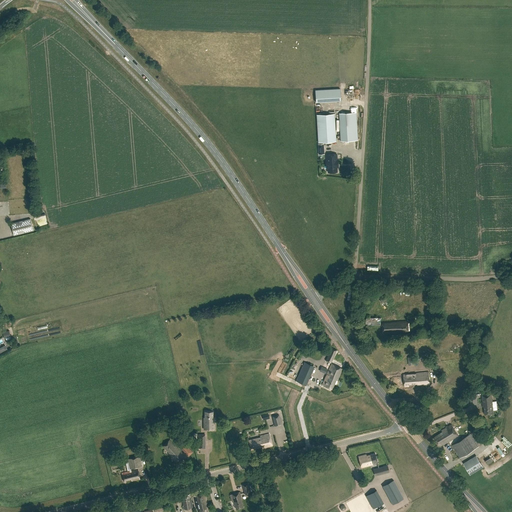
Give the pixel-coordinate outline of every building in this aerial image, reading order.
[(341,101),(340,89),(315,90),(316,102),(341,101)] [(357,140),(356,112),(338,113),(340,141),(357,140)] [(336,142),(334,114),(316,116),(318,144),(336,142)] [(337,160),(337,155),(327,156),(327,162),(327,170),(329,170),(329,173),(338,172),(337,168),(339,168),(338,160),(337,160)] [(33,231),(30,219),(11,223),(14,235),(33,231)] [(409,330),(408,321),(382,322),(383,334),(398,333),(398,331),(409,330)] [(337,350),(331,347),(325,360),(330,363),(337,350)] [(312,365),(304,362),(296,381),(303,384),(312,365)] [(342,369),(331,364),(327,374),(322,385),(331,389),(336,379),(337,379),(342,369)] [(429,386),(428,372),(416,373),(403,374),(404,388),(408,387),(408,385),(417,385),(417,387),(429,386)] [(325,396),(330,392),(328,389),(326,391),(323,387),(320,390),(325,396)] [(493,413),(491,394),(481,395),(482,404),(483,404),(484,414),(493,413)] [(214,414),(206,414),(205,422),(204,422),(204,432),(214,432),(214,422),(213,422),(214,414)] [(281,424),(279,415),(272,417),(274,426),(281,424)] [(458,436),(451,424),(441,430),(442,432),(434,437),(439,445),(444,442),(445,443),(447,442),(458,436)] [(478,446),(471,434),(452,445),(460,458),(478,446)] [(272,447),(269,436),(260,438),(261,440),(249,443),(251,451),(263,448),(263,449),(272,447)] [(175,447),(169,441),(163,446),(169,453),(168,454),(176,462),(184,455),(176,446),(175,447)] [(194,452),(186,444),(181,449),(189,457),(194,452)] [(377,462),(375,454),(366,456),(366,455),(358,457),(361,468),(372,465),(372,463),(377,462)] [(483,467),(476,455),(463,463),(470,474),(483,467)] [(143,466),(141,456),(126,459),(128,469),(143,466)] [(491,457),(486,461),(488,466),(494,462),(491,457)] [(389,472),(387,465),(377,468),(378,475),(389,472)] [(139,479),(137,470),(122,473),(123,481),(132,479),(132,481),(139,479)] [(403,499),(393,480),(382,486),(392,504),(403,499)] [(251,493),(247,483),(242,484),(245,495),(251,493)] [(383,503),(376,490),(365,496),(372,509),(383,503)] [(241,500),(239,493),(230,496),(232,502),(233,502),(236,510),(243,508),(240,500),(241,500)] [(206,499),(204,494),(193,497),(196,507),(197,507),(198,511),(207,511),(205,504),(207,504),(205,500),(206,499)] [(183,510),(193,507),(190,495),(181,496),(183,506),(182,507),(183,510)]
